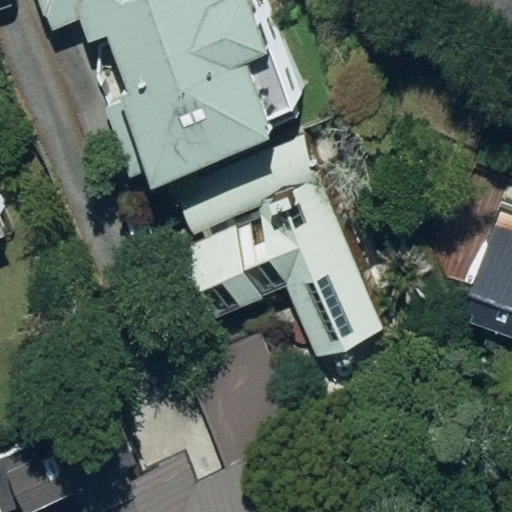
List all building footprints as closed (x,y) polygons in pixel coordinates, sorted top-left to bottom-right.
[(45,0),(54,19),(89,5),(98,27),(115,20),(138,74),(121,81),(154,161),(308,97),(268,0),(45,0)] [(289,279),(300,305),(282,312),(309,382),(401,346),(389,314),(314,122),(240,152),(181,174),(202,227),(171,239),(200,314),(289,279)] [(0,227),(17,221),(0,178),(0,227)] [(511,213),(499,209),(471,291),(511,305),(511,213)] [(282,511),(261,460),(314,438),(266,324),(185,358),(226,456),(200,467),(178,415),(119,439),(150,511),(282,511)]
